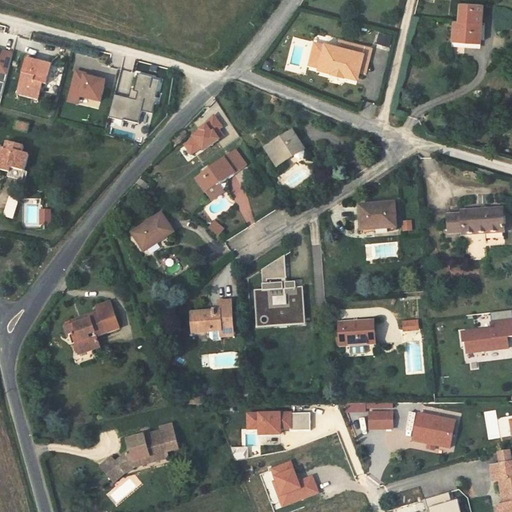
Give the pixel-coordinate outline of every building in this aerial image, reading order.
[(344,0),(341,3),(352,14),(365,0),(344,0)] [(352,14),(357,18),(375,0),(365,0),(352,14)] [(487,3),(465,1),(463,18),(458,18),(456,38),(484,40),(487,3)] [(379,33),(378,45),(391,46),(392,34),(379,33)] [(455,45),(483,47),(484,40),(456,38),(455,45)] [(360,72),(365,49),(346,44),(345,50),(333,47),(320,44),(314,69),(327,72),(327,73),(340,76),(339,75),(352,78),(354,71),(360,72)] [(0,94),(11,52),(0,49),(0,94)] [(25,59),(16,95),(37,100),(41,84),(45,85),(50,65),(25,59)] [(76,104),(78,97),(98,102),(103,81),(91,78),(83,76),(83,74),(74,71),(66,101),(76,104)] [(159,82),(152,80),(152,79),(137,75),(133,93),(137,94),(135,101),(112,95),(107,116),(123,120),(122,121),(138,125),(141,112),(152,115),(154,105),(155,105),(157,99),(155,99),(159,82)] [(14,129),(29,131),(30,123),(16,120),(14,129)] [(195,143),(186,150),(193,159),(202,152),(204,155),(224,140),(220,135),(223,132),(215,121),(205,129),(205,130),(200,134),(201,136),(194,141),(195,143)] [(191,137),(186,131),(175,143),(180,147),(191,137)] [(266,149),(278,166),(304,148),(292,131),(266,149)] [(0,169),(8,172),(7,177),(21,180),(27,154),(21,153),(22,145),(5,141),(3,148),(0,147),(0,169)] [(235,150),(198,177),(208,191),(220,182),(221,183),(223,186),(249,167),(235,150)] [(220,182),(208,191),(213,198),(226,190),(223,186),(221,183),(220,182)] [(10,196),(3,216),(13,219),(20,200),(10,196)] [(361,202),(363,227),(398,224),(396,199),(361,202)] [(460,211),(460,214),(447,215),(448,233),(464,233),(465,235),(505,231),(504,209),(460,211)] [(134,230),(146,249),(174,232),(162,214),(134,230)] [(221,221),(216,229),(227,236),(232,229),(221,221)] [(272,277),(265,278),(265,280),(288,279),(287,256),(271,266),(272,277)] [(298,282),(264,284),(265,291),(266,291),(266,294),(257,294),(257,301),(259,301),(259,303),(259,304),(258,305),(258,306),(258,307),(258,316),(273,315),(273,314),(282,314),(282,315),(286,315),(286,313),(289,313),(289,319),(306,318),(305,293),(298,294),(298,282)] [(220,331),(221,337),(233,337),(231,301),(219,302),(219,311),(194,312),(195,326),(209,325),(210,332),(220,331)] [(101,312),(101,315),(108,338),(122,334),(114,308),(101,312)] [(273,315),(258,316),(259,328),(306,325),(306,318),(289,319),(289,313),(286,313),(286,315),(282,315),(282,314),(273,314),(273,315)] [(76,350),(80,358),(88,355),(89,358),(104,352),(100,341),(108,338),(101,315),(84,322),(86,325),(67,332),(70,342),(76,340),(80,349),(76,350)] [(419,331),(419,320),(403,321),(404,332),(419,331)] [(468,342),(469,352),(511,348),(510,336),(511,335),(511,320),(494,322),(494,328),(465,331),(466,342),(468,342)] [(340,323),(341,346),(375,344),(373,321),(340,323)] [(191,402),(204,401),(203,391),(191,392),(191,402)] [(393,410),(370,410),(370,426),(394,426),(393,410)] [(419,410),(414,437),(430,440),(436,441),(451,444),(456,417),(419,410)] [(317,413),(255,415),(255,430),(266,429),(267,435),(287,434),(287,428),(297,428),(297,431),(318,430),(317,413)] [(163,426),(164,431),(168,448),(179,445),(174,423),(163,426)] [(132,459),(152,455),(153,458),(170,454),(168,448),(164,431),(147,436),(146,432),(130,436),(132,449),(127,453),(132,459)] [(245,433),(245,446),(258,446),(258,433),(245,433)] [(128,473),(137,465),(132,459),(127,453),(117,462),(128,473)] [(152,455),(132,459),(137,465),(171,457),(170,454),(153,458),(152,455)] [(511,454),(501,457),(502,463),(511,461),(511,454)] [(102,467),(116,483),(128,473),(117,462),(113,458),(102,467)] [(291,461),(271,468),(286,507),(321,494),(317,485),(314,475),(299,480),(291,461)] [(511,511),(511,461),(502,463),(492,464),(495,480),(501,479),(505,504),(498,505),(499,511),(511,511)] [(461,511),(458,500),(452,502),(449,492),(426,500),(429,509),(434,508),(435,511),(461,511)]
